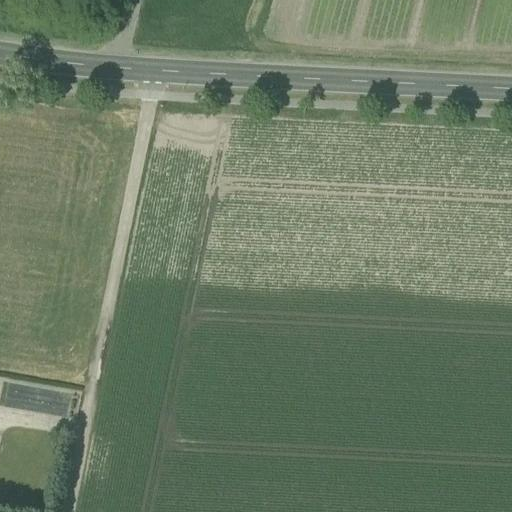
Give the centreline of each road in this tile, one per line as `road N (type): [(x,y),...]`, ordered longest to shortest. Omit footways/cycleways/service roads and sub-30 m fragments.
road 1 (unclassified): [(137,71),(150,98),(66,511)]
road 2 (tertiary): [(137,71),(511,89)]
road 3 (tertiary): [(0,54),(137,71)]
